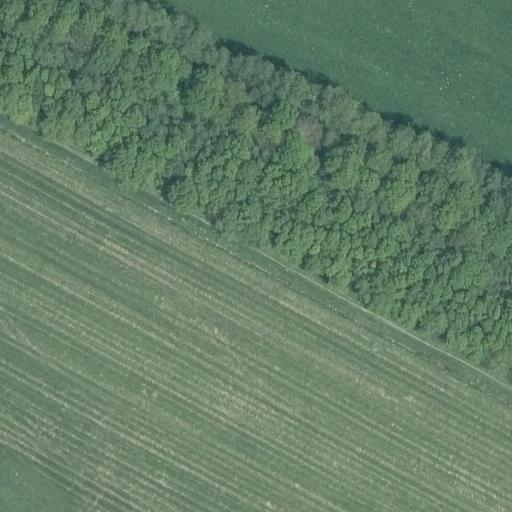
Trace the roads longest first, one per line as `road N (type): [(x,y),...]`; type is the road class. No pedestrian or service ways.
road 1 (unknown): [(511,387),(0,110)]
road 2 (unknown): [(511,245),(5,0)]
